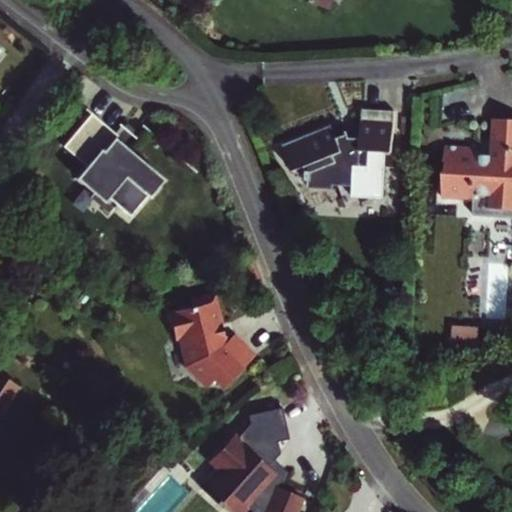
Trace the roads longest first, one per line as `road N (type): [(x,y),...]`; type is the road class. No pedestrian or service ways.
road 1 (residential): [(217,107),(248,193),(349,408),(426,511)]
road 2 (residential): [(205,72),(378,66),(511,45)]
road 3 (residential): [(217,107),(141,90),(10,0)]
